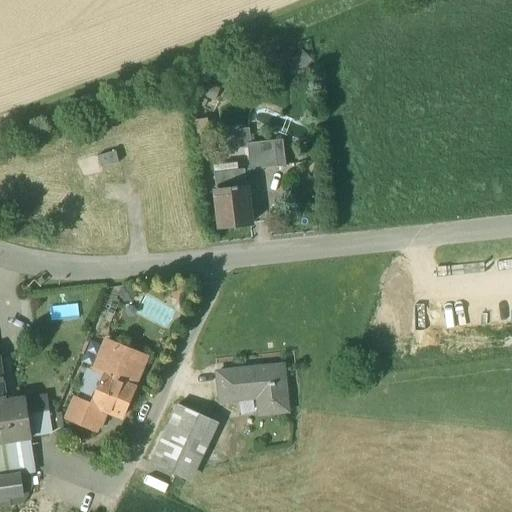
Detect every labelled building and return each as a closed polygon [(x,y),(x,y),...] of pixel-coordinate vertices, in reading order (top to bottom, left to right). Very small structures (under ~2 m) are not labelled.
[(275,141),(261,143),(264,170),(278,168),(275,141)] [(261,143),(247,145),(250,171),(264,170),(261,143)] [(116,152),(98,157),(101,169),(119,163),(116,152)] [(245,170),(215,174),(217,192),(216,193),(220,228),(251,224),(245,170)] [(132,287),(123,288),(119,296),(124,303),(133,303),(137,295),(132,287)] [(51,307),(52,317),(79,313),(77,304),(51,307)] [(146,359),(107,343),(95,372),(134,388),(146,359)] [(27,400),(6,403),(0,363),(0,443),(28,439),(32,439),(27,400)] [(283,366),(217,373),(220,403),(258,399),(260,416),(288,413),(283,366)] [(95,372),(89,370),(79,392),(89,396),(87,403),(93,405),(92,407),(104,412),(122,419),(135,389),(134,388),(95,372)] [(47,397),(27,400),(32,439),(53,435),(47,397)] [(77,398),(68,418),(96,431),(104,412),(92,407),(93,405),(87,403),(77,398)] [(211,420),(179,406),(151,464),(183,480),(211,420)] [(28,439),(0,443),(0,479),(32,475),(34,475),(28,439)] [(0,479),(0,511),(13,511),(12,507),(24,506),(34,488),(32,475),(0,479)]
